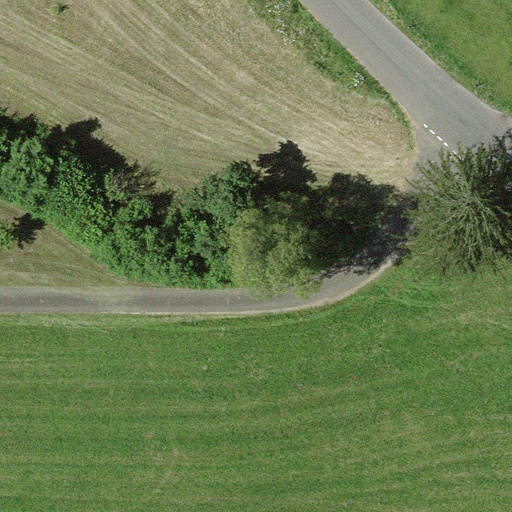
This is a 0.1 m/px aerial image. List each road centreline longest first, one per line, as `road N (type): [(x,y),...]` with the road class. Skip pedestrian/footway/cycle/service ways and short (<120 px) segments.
road 1 (track): [(458,119),(423,211),(369,272),(313,294),(221,302),(0,303)]
road 2 (tertiary): [(511,170),(342,0)]
